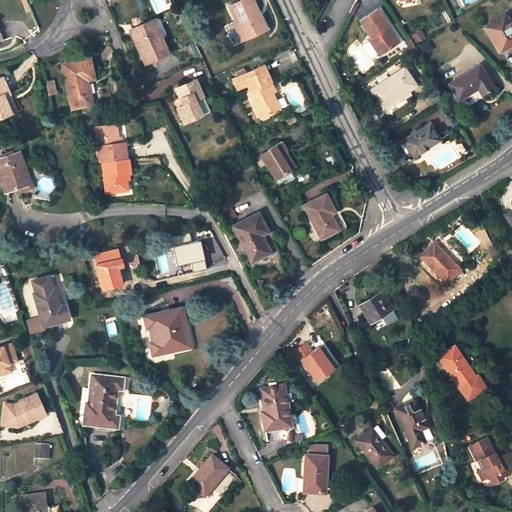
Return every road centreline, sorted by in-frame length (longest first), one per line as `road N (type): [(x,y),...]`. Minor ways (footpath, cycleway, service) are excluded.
road 1 (unclassified): [(218,396),(297,301),(398,228)]
road 2 (unclassified): [(310,50),(398,228)]
road 3 (unclassified): [(119,511),(218,396)]
road 4 (unclassified): [(398,228),(511,156)]
road 5 (residential): [(218,396),(274,511)]
